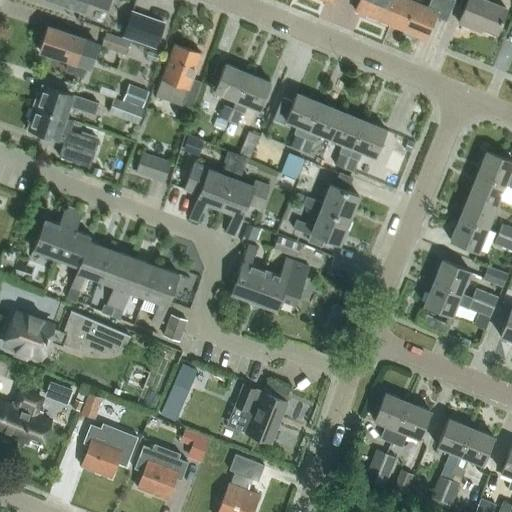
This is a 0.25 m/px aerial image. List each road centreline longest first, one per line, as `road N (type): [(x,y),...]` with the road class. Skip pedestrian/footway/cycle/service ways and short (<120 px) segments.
road 1 (residential): [(352,374),(280,346),(261,354),(205,334),(198,316),(225,245),(0,154)]
road 2 (residential): [(366,335),(461,95)]
road 3 (residential): [(461,95),(224,0)]
road 4 (residential): [(511,395),(366,335)]
road 5 (residential): [(307,511),(352,374)]
